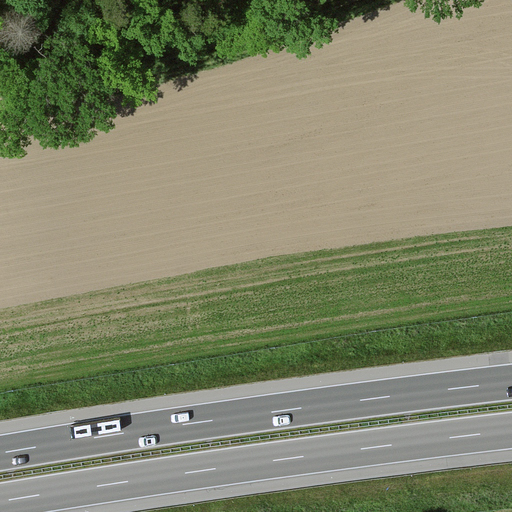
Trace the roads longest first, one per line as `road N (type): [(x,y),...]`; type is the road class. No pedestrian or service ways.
road 1 (motorway): [(0,501),(511,430)]
road 2 (motorway): [(511,381),(0,452)]
